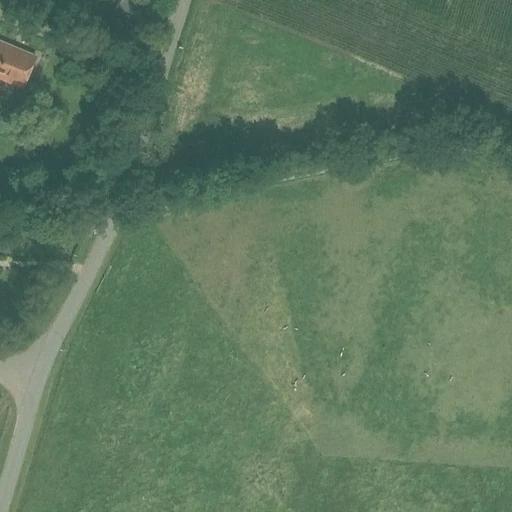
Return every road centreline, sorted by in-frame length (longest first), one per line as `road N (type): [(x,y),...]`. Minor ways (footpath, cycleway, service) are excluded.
road 1 (unclassified): [(40,365),(129,180),(182,0)]
road 2 (unclassified): [(0,508),(40,365)]
